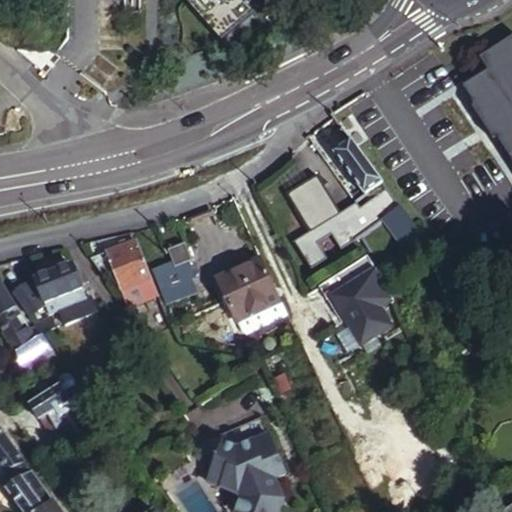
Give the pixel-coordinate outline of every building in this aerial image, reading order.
[(191,0),(227,36),(256,12),(251,2),(253,0),(191,0)] [(492,73),(464,92),(474,107),(471,109),(492,140),(496,145),(511,169),(511,38),(482,59),(492,73)] [(350,142),(341,129),(323,143),(332,156),(350,142)] [(349,179),(363,198),(382,185),(350,142),(332,156),(349,179)] [(349,179),(339,186),(353,206),(363,198),(349,179)] [(343,227),(315,181),(287,197),(315,245),(343,227)] [(409,259),(427,245),(382,185),(363,198),(409,259)] [(145,299),(140,301),(142,305),(156,326),(167,322),(157,300),(137,247),(92,263),(110,288),(116,285),(121,297),(136,291),(141,290),(145,299)] [(191,265),(184,248),(168,254),(173,265),(175,271),(189,266),(191,265)] [(280,304),(259,259),(215,279),(237,323),(280,304)] [(379,313),(391,306),(366,259),(315,289),(340,328),(345,325),(331,301),(360,283),(379,313)] [(195,282),(189,266),(175,271),(173,265),(151,274),(167,310),(196,297),(191,284),(195,282)] [(83,303),(70,270),(35,284),(47,317),(83,303)] [(390,331),(379,313),(360,283),(331,301),(345,325),(360,350),(390,331)] [(42,309),(27,288),(15,297),(30,318),(42,309)] [(141,290),(136,291),(140,301),(145,299),(141,290)] [(28,344),(33,341),(0,291),(0,333),(14,354),(18,351),(28,344)] [(247,336),(286,318),(280,304),(237,323),(242,333),(247,336)] [(44,317),(31,327),(38,338),(52,327),(44,317)] [(53,358),(38,338),(33,341),(28,344),(41,365),(53,358)] [(28,366),(32,371),(41,365),(28,344),(18,351),(22,356),(13,362),(20,372),(28,366)] [(11,378),(20,372),(13,362),(4,367),(11,378)] [(290,392),(284,377),(273,382),(279,397),(290,392)] [(69,409),(83,400),(68,379),(64,379),(57,383),(57,387),(59,391),(57,393),(69,409)] [(69,410),(69,409),(57,393),(30,412),(40,426),(46,422),(55,434),(68,425),(75,419),(69,410)] [(69,409),(69,410),(83,401),(83,400),(69,409)] [(75,419),(88,437),(103,427),(83,401),(69,410),(75,419)] [(75,419),(68,425),(80,443),(88,437),(75,419)] [(55,434),(46,422),(40,426),(49,438),(55,434)] [(25,467),(0,433),(0,482),(2,485),(8,480),(25,467)] [(271,478),(283,473),(266,435),(236,448),(222,444),(218,457),(215,456),(213,464),(216,465),(210,485),(238,494),(242,498),(238,511),(279,511),(285,493),(281,488),(275,486),(271,478)] [(2,485),(21,511),(52,511),(57,509),(25,467),(8,480),(2,485)]
